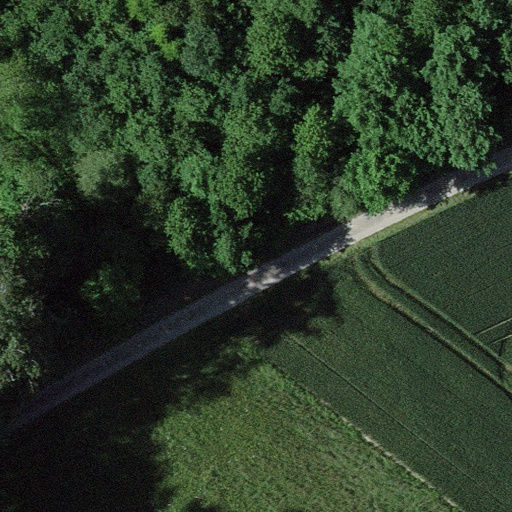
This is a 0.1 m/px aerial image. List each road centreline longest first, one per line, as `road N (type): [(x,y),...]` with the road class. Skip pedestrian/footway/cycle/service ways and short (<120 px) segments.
road 1 (track): [(222,300),(511,155)]
road 2 (track): [(0,119),(222,300)]
road 3 (track): [(0,419),(222,300)]
